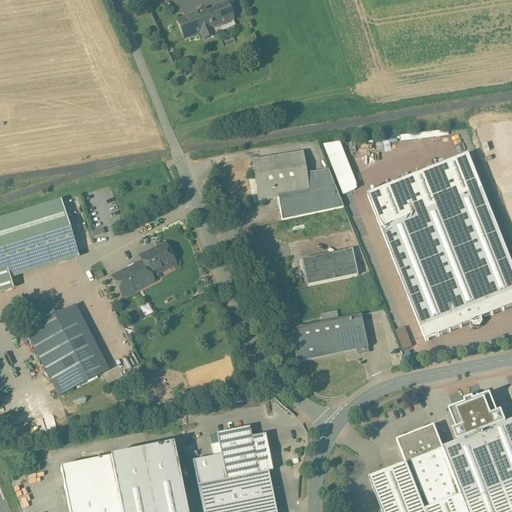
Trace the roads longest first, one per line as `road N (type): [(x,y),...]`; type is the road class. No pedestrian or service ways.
road 1 (residential): [(116,0),(253,355),(335,425)]
road 2 (residential): [(335,425),(377,390),(511,359)]
